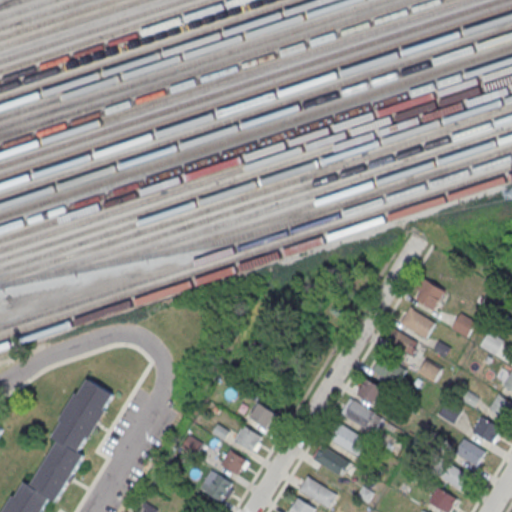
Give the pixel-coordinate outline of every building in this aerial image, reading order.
[(435,309),(447,290),(425,277),(413,296),(435,309)] [(411,308),(436,324),(428,338),(402,322),(411,308)] [(461,314),(452,327),(467,337),(476,323),(461,314)] [(420,342),(394,328),(387,340),(413,354),(420,342)] [(490,332),(481,346),(496,355),(505,342),(490,332)] [(446,356),(451,347),(440,339),(434,349),(446,356)] [(382,355),(407,370),(399,385),(373,369),(382,355)] [(419,372),(435,381),(442,367),(426,358),(419,372)] [(511,370),(503,384),(511,389),(511,370)] [(113,391),(83,376),(53,437),(56,439),(33,484),(20,477),(3,511),(41,511),(49,496),(59,501),(83,452),(113,391)] [(385,387),(367,377),(359,394),(376,403),(385,387)] [(511,402),(499,394),(490,409),(507,419),(511,411),(511,402)] [(355,400),(384,418),(375,432),(346,414),(355,400)] [(448,400),(440,414),(455,423),(463,409),(448,400)] [(262,403),(278,414),(270,428),(253,417),(262,403)] [(502,427),(482,415),(474,430),(493,442),(502,427)] [(340,423),(369,440),(360,456),(330,439),(340,423)] [(245,426),(262,436),(253,450),(236,440),(245,426)] [(465,438),(456,453),(477,466),(486,452),(465,438)] [(323,445),(352,463),(344,477),(315,459),(323,445)] [(231,450),(248,461),(239,475),(222,464),(231,450)] [(374,458),(366,471),(381,480),(389,467),(374,458)] [(442,458),(433,472),(463,490),(472,476),(442,458)] [(204,490),(223,500),(232,484),(214,473),(204,490)] [(309,477),(338,495),(330,508),(301,491),(309,477)] [(369,502),(375,492),(364,484),(357,494),(369,502)] [(449,511),(458,498),(438,487),(430,501),(447,511),(449,511)] [(290,511),(299,498),(317,509),(315,511),(290,511)] [(156,511),(159,508),(145,499),(136,511),(156,511)]
